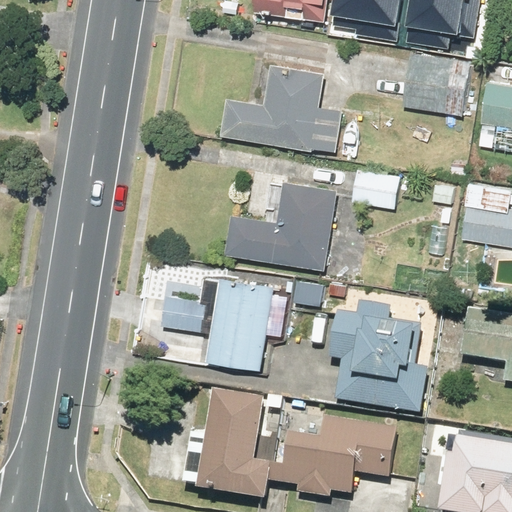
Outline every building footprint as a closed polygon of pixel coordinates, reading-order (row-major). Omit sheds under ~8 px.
[(330,22),(332,0),(261,0),(260,12),(330,22)] [(341,12),(338,26),(401,38),(405,18),(401,17),(404,0),(339,0),(337,11),(341,12)] [(417,0),(411,33),(447,40),(448,34),(475,40),(482,0),(417,0)] [(407,107),(467,116),(476,62),(416,53),(407,107)] [(232,99),(225,136),(317,152),(317,148),(340,152),(347,111),(324,108),(330,74),(275,65),(269,105),(232,99)] [(511,84),(492,82),(482,146),(511,151),(511,84)] [(356,202),(399,209),(405,177),(361,170),(356,202)] [(330,271),(343,190),(289,181),(282,222),(237,215),(231,254),(330,271)] [(511,189),(474,183),(465,239),(511,247),(511,189)] [(458,188),(439,184),(436,201),(455,204),(458,188)] [(226,282),(209,279),(205,301),(171,296),(166,326),(217,333),(212,362),(266,370),(271,334),(285,336),(289,311),(275,309),(279,287),(226,279),(226,282)] [(340,402),(426,417),(434,370),(419,367),(426,327),(393,321),(395,309),(363,303),(361,316),(342,313),(334,360),(347,362),(340,402)] [(511,316),(473,310),(465,357),(511,364),(508,383),(511,383),(511,316)] [(270,400),(218,392),(211,438),(197,436),(189,485),(203,487),(203,492),(271,502),(274,484),(303,488),(302,495),(335,500),(336,493),(357,496),(360,475),(394,480),(402,430),(329,419),(326,440),(294,435),(289,467),(260,463),(270,400)] [(511,511),(511,441),(464,434),(460,458),(456,458),(456,461),(449,460),(444,488),(451,490),(447,511),(511,511)]
